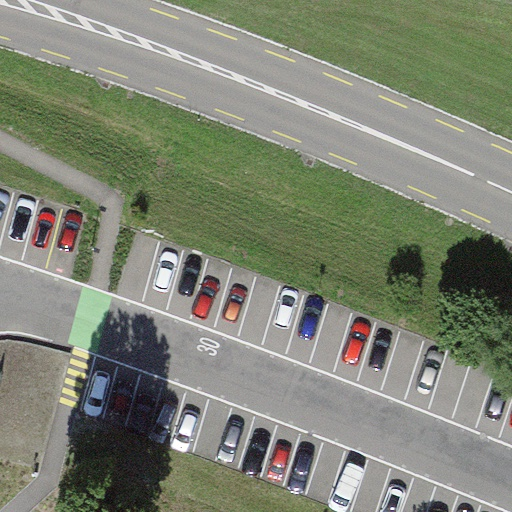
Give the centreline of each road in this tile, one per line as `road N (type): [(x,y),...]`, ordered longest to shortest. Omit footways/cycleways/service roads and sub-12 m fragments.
road 1 (residential): [(0,295),(511,485)]
road 2 (primary): [(511,175),(256,68),(49,0)]
